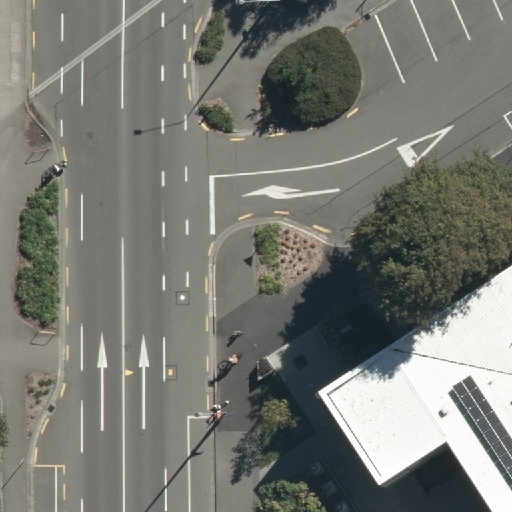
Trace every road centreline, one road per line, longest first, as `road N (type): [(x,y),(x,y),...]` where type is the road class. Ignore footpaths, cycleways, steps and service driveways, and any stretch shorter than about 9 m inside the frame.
road 1 (unclassified): [(123,181),(348,161),(511,73)]
road 2 (secondary): [(125,511),(123,181)]
road 3 (secondary): [(123,181),(122,0)]
